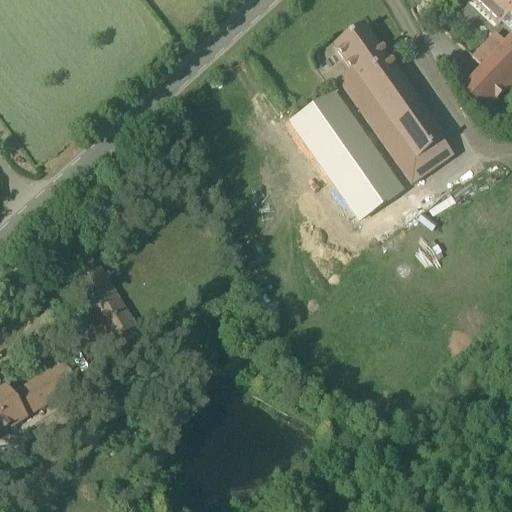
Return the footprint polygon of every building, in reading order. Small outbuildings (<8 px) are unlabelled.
[(506,42),(504,43),(458,92),(482,115),(511,84),(511,0),(471,0),(471,1),(495,24),(501,24),(508,16),(511,20),(511,37),(507,43),(506,42)] [(363,27),(334,48),(351,73),(338,82),(411,187),(451,159),(440,143),(443,141),(363,27)] [(400,191),(335,98),(296,126),(361,219),(400,191)] [(99,271),(76,285),(122,357),(144,343),(99,271)] [(50,373),(11,398),(5,390),(0,393),(0,435),(25,420),(64,394),(50,373)]
